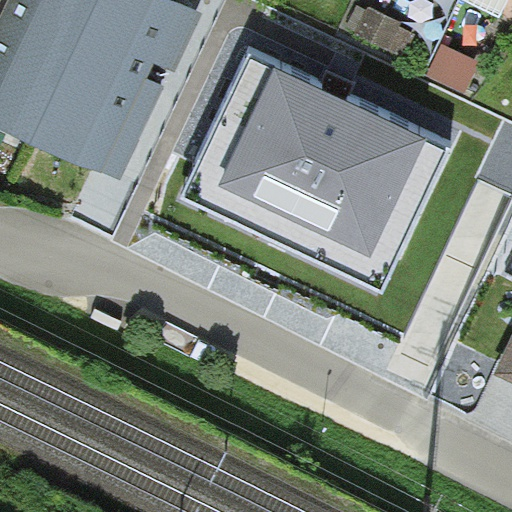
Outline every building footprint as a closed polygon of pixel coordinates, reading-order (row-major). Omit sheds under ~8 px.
[(164,0),(8,0),(0,17),(0,123),(121,182),(201,18),(164,0)] [(403,21),(370,5),(368,9),(358,4),(346,29),(405,58),(417,34),(401,26),(403,21)] [(479,61),(443,44),(428,75),(465,93),(479,61)] [(251,55),(185,197),(382,294),(450,150),(251,55)] [(511,122),(505,119),(479,176),(511,190),(511,122)] [(511,336),(494,372),(511,381),(511,336)]
